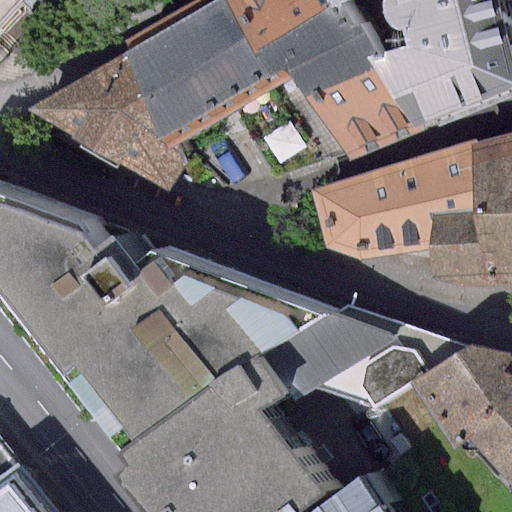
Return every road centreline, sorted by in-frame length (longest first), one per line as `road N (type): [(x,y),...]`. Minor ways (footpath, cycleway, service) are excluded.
road 1 (residential): [(511,323),(0,138)]
road 2 (primary): [(0,361),(124,511)]
